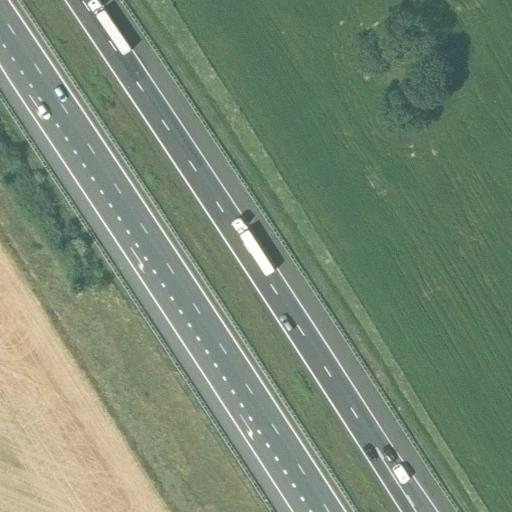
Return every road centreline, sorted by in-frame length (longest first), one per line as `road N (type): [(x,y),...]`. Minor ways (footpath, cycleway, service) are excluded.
road 1 (motorway): [(416,511),(76,0)]
road 2 (motorway): [(0,20),(325,511)]
